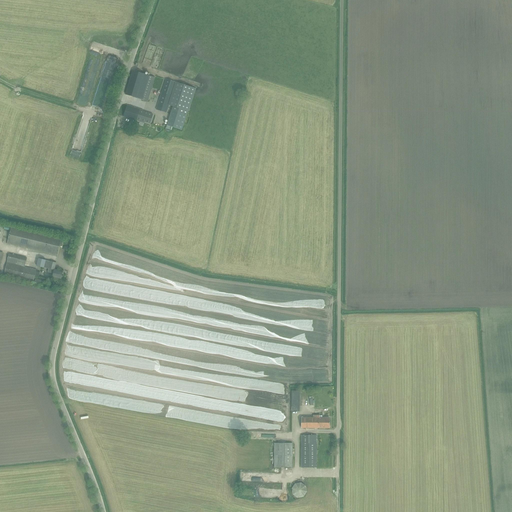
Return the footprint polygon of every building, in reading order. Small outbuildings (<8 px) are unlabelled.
[(147,57),(152,45),(145,42),(141,54),(147,57)] [(154,77),(133,71),(126,95),(147,101),(154,77)] [(195,88),(178,83),(166,79),(156,110),(166,113),(168,105),(173,107),(188,112),(195,88)] [(127,105),(124,112),(123,117),(139,122),(139,121),(150,124),(152,115),(145,112),(141,111),(141,110),(127,105)] [(172,112),(167,126),(182,130),(186,116),(188,112),(173,107),(172,112)] [(62,238),(20,228),(11,226),(7,244),(23,248),(23,251),(27,252),(28,249),(58,256),(62,238)] [(36,270),(25,267),(27,257),(9,253),(4,275),(34,282),(36,270)] [(36,266),(44,267),(45,260),(38,258),(36,266)] [(56,263),(50,261),(47,272),(53,274),(52,276),(61,279),(62,272),(58,271),(58,270),(54,269),(56,263)] [(301,417),(301,428),(329,428),(329,418),(319,418),(319,415),(313,415),(313,418),(301,417)] [(301,435),(301,467),(316,467),(316,435),(301,435)] [(292,467),(292,443),(274,443),(274,467),(292,467)] [(292,487),(292,488),(292,489),(292,490),(292,491),(292,492),(292,493),(293,493),(293,494),(294,495),(295,496),(296,496),(297,497),(298,497),(299,497),(300,497),(301,497),(302,497),(302,496),(303,496),(304,495),(305,494),(305,493),(306,492),(306,491),(306,490),(306,489),(306,488),(305,488),(305,487),(305,486),(304,486),(304,485),(303,485),(303,484),(302,484),(301,483),(300,483),(299,483),(298,483),(297,483),(296,484),(295,484),(295,485),(294,485),(293,486),(293,487),(292,487)]
